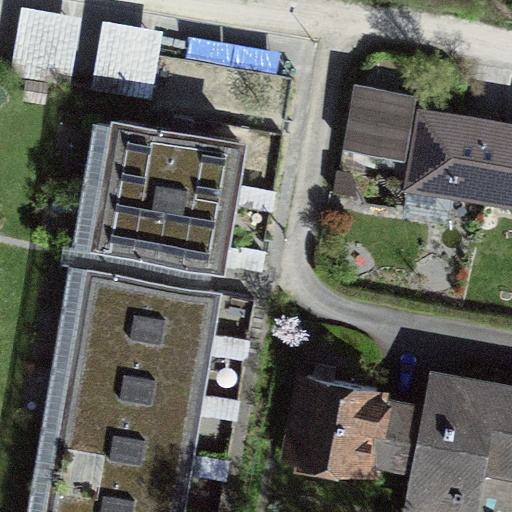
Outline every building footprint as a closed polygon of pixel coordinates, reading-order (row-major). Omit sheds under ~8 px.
[(0,70),(152,97),(163,31),(103,21),(94,73),(71,69),(80,16),(23,6),(14,61),(0,58),(0,70)] [(282,51),(189,35),(185,59),(277,76),(282,51)] [(486,198),(499,122),(417,108),(418,98),(353,87),(343,144),(410,155),(405,184),(486,198)] [(511,123),(499,122),(486,198),(511,202),(511,123)] [(105,126),(95,188),(247,212),(257,151),(105,126)] [(95,188),(85,249),(236,274),(247,212),(95,188)] [(85,249),(75,311),(226,335),(236,274),(85,249)] [(75,311),(65,372),(216,397),(226,335),(75,311)] [(65,372),(55,434),(206,458),(216,397),(65,372)] [(483,511),(493,469),(511,473),(511,395),(453,383),(425,511),(483,511)] [(403,403),(326,387),(311,457),(388,474),(403,403)] [(55,434),(45,495),(148,511),(197,511),(206,458),(55,434)] [(148,511),(45,495),(42,511),(148,511)]
